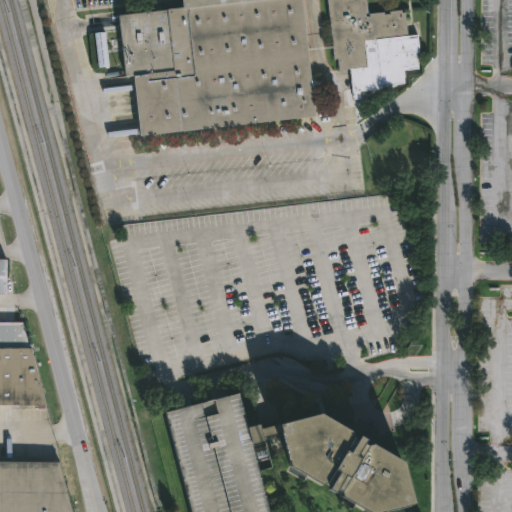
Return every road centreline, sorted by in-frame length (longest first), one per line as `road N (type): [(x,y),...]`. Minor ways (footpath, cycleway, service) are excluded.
road 1 (tertiary): [(464,511),(467,0)]
road 2 (tertiary): [(443,0),(442,511)]
road 3 (tertiary): [(94,511),(0,151)]
